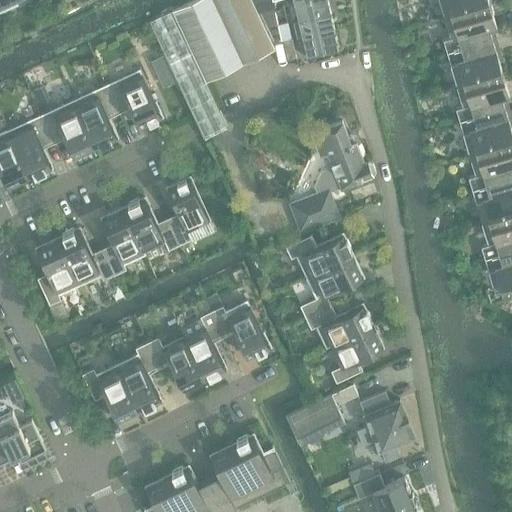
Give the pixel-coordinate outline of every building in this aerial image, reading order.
[(251,0),(192,0),(173,9),(161,15),(149,20),(172,70),(177,80),(204,137),(215,132),(227,126),(206,80),(239,64),(274,48),(272,43),(264,26),(260,18),(257,11),(251,0)] [(251,0),(257,11),(274,7),(275,7),(273,0),(251,0)] [(337,8),(334,0),(298,0),(295,1),(289,2),(293,19),(299,18),(330,10),(337,8)] [(440,0),(443,10),(445,16),(491,2),(489,0),(440,0)] [(492,8),(491,2),(445,16),(447,21),(451,36),(444,38),(448,52),(454,50),(455,49),(492,38),(493,38),(493,37),(490,28),(490,27),(491,27),(497,25),(492,8)] [(257,11),(260,18),(276,15),(274,7),(257,11)] [(293,19),(297,36),(303,35),(334,27),(330,10),(299,18),(293,19)] [(276,15),(260,18),(264,26),(278,23),(276,15)] [(278,23),(264,26),(272,43),(282,41),(278,23)] [(338,45),(334,27),(303,35),(297,36),(301,54),(307,52),(338,45)] [(496,49),(497,53),(499,52),(491,27),(490,27),(490,28),(493,37),(493,38),(493,39),(496,48),(496,49)] [(296,57),(292,38),(283,40),(287,59),(296,57)] [(456,78),(457,83),(448,86),(449,87),(503,71),(501,65),(497,53),(496,49),(496,48),(493,39),(493,38),(492,38),(455,49),(454,50),(448,52),(451,62),(456,78)] [(96,63),(91,65),(95,73),(100,71),(96,63)] [(118,78),(106,83),(119,111),(129,106),(130,105),(134,114),(139,125),(149,121),(150,122),(159,118),(158,116),(161,115),(156,104),(156,102),(157,102),(156,100),(155,101),(140,68),(118,78)] [(172,70),(160,76),(164,86),(177,80),(172,70)] [(505,78),(503,71),(449,87),(450,90),(458,87),(460,91),(464,105),(457,107),(460,120),(467,118),(468,118),(505,107),(506,107),(506,106),(503,97),(503,96),(504,96),(510,94),(505,78)] [(109,115),(119,111),(106,83),(95,89),(74,98),(90,134),(95,145),(100,143),(101,145),(112,139),(112,138),(117,135),(112,124),(108,116),(109,115)] [(509,117),(510,121),(511,120),(504,96),(503,96),(503,97),(506,106),(506,107),(509,117)] [(74,155),(95,145),(90,134),(74,98),(52,108),(41,114),(53,141),(63,136),(65,135),(68,143),(74,155)] [(134,114),(130,105),(129,106),(138,127),(150,122),(149,121),(139,125),(134,114)] [(469,148),(470,153),(511,141),(511,127),(510,121),(509,117),(506,107),(505,107),(468,118),(467,118),(460,120),(464,131),(469,148)] [(44,145),(53,141),(41,114),(29,119),(8,128),(25,164),(30,175),(35,173),(35,175),(47,169),(46,168),(51,166),(46,154),(42,146),(44,145)] [(109,115),(108,116),(112,124),(117,135),(112,138),(112,139),(119,136),(109,115)] [(375,172),(375,169),(373,162),(369,162),(367,162),(367,161),(365,162),(357,141),(351,143),(342,120),(311,132),(321,156),(328,153),(336,173),(341,186),(341,187),(355,182),(372,175),(374,174),(373,174),(375,173),(375,172)] [(9,185),(30,175),(25,164),(8,128),(0,132),(0,166),(3,174),(9,185)] [(68,143),(65,135),(63,136),(73,157),(101,145),(100,143),(95,145),(74,155),(68,143)] [(469,176),(473,189),(480,187),(481,187),(511,177),(511,141),(470,153),(472,159),(477,174),(469,176)] [(44,145),(42,146),(46,154),(51,166),(46,168),(47,169),(53,166),(44,145)] [(3,174),(0,166),(0,170),(8,187),(35,175),(35,173),(30,175),(9,185),(3,174)] [(179,215),(169,219),(180,243),(192,238),(187,228),(209,217),(196,189),(190,177),(187,178),(186,176),(177,181),(178,182),(168,187),(174,199),(181,214),(179,215)] [(482,217),(483,222),(511,213),(511,177),(481,187),(480,187),(473,189),(476,199),(481,216),(482,217)] [(179,215),(181,214),(174,199),(168,187),(178,182),(177,181),(166,186),(179,215)] [(299,231),(340,215),(329,186),(288,202),(299,231)] [(151,209),(158,224),(159,224),(146,195),(139,198),(140,200),(145,197),(151,209)] [(169,248),(180,243),(169,219),(159,224),(158,224),(151,209),(145,197),(140,200),(139,198),(128,203),(129,205),(124,207),(129,219),(145,254),(146,253),(143,248),(164,238),(169,248)] [(113,245),(115,244),(108,228),(102,217),(124,207),(129,205),(128,203),(100,216),(113,245)] [(124,263),(145,254),(129,219),(124,207),(102,217),(108,228),(115,244),(113,245),(103,249),(115,273),(126,268),(124,263)] [(482,245),(486,258),(493,256),(511,249),(511,213),(483,222),(485,228),(489,243),(482,245)] [(85,239),(92,254),(94,254),(81,225),(74,228),(74,230),(80,227),(85,239)] [(103,279),(115,273),(103,249),(94,254),(92,254),(85,239),(80,227),(74,230),(74,228),(62,233),(63,235),(58,237),(64,249),(80,284),(101,274),(103,279)] [(48,275),(50,275),(42,259),(37,247),(58,237),(63,235),(62,233),(35,246),(48,275)] [(296,255),(306,276),(311,274),(339,261),(352,254),(350,250),(352,249),(346,237),(345,238),(342,233),(329,239),(315,246),(310,234),(286,246),(291,257),(296,255)] [(59,294),(80,284),(64,249),(58,237),(37,247),(42,259),(50,275),(48,275),(40,279),(39,277),(37,277),(49,304),(61,298),(59,294)] [(511,249),(493,256),(486,258),(494,285),(496,292),(503,290),(511,287),(511,249)] [(363,275),(352,254),(339,261),(311,274),(306,276),(316,297),(300,305),(306,316),(330,305),(324,294),(349,282),(363,275)] [(200,286),(195,288),(199,296),(204,294),(200,286)] [(217,293),(207,297),(213,308),(222,304),(217,293)] [(223,305),(212,310),(223,334),(233,329),(235,329),(242,345),(248,356),(257,351),(258,352),(267,348),(266,347),(270,345),(264,334),(264,333),(265,332),(264,330),(263,331),(250,305),(247,299),(225,310),(223,305)] [(335,316),(330,305),(306,316),(311,328),(316,326),(326,347),(331,344),(359,331),(372,325),(370,320),(372,319),(366,308),(365,309),(362,303),(348,310),(335,316)] [(213,339),(223,334),(212,310),(200,316),(201,317),(180,327),(184,336),(199,366),(204,377),(209,375),(210,376),(221,371),(220,369),(225,367),(220,356),(212,340),(213,339)] [(382,346),(372,325),(359,331),(331,344),(326,347),(331,345),(341,365),(331,370),(336,382),(361,370),(355,359),(369,352),(382,346)] [(242,345),(235,329),(233,329),(247,358),(258,352),(257,351),(248,356),(242,345)] [(270,345),(266,347),(267,348),(272,346),(265,332),(264,333),(264,334),(270,345)] [(183,387),(204,377),(199,366),(184,336),(163,346),(158,336),(147,342),(159,366),(169,361),(170,360),(177,376),(183,387)] [(225,367),(220,369),(221,371),(227,368),(213,339),(212,340),(220,356),(225,367)] [(149,371),(159,366),(147,342),(136,347),(138,352),(117,363),(119,368),(134,397),(139,409),(144,406),(145,408),(156,402),(155,401),(161,398),(155,387),(147,371),(149,371)] [(177,376),(170,360),(169,361),(182,389),(210,376),(209,375),(204,377),(183,387),(177,376)] [(118,419),(139,409),(134,397),(119,368),(117,363),(96,373),(94,368),(82,373),(95,399),(97,398),(95,396),(104,392),(105,392),(113,407),(118,419)] [(161,398),(155,401),(156,402),(163,399),(149,371),(147,371),(155,387),(161,398)] [(352,383),(333,392),(338,403),(358,394),(352,383)] [(416,436),(407,415),(400,398),(389,403),(384,391),(361,400),(366,412),(365,413),(369,424),(357,429),(363,444),(376,439),(380,450),(381,450),(386,461),(401,455),(396,444),(416,436)] [(113,407),(105,392),(104,392),(118,421),(145,408),(144,406),(139,409),(118,419),(113,407)] [(336,404),(338,403),(333,392),(286,416),(295,435),(300,443),(344,421),(340,413),(336,404)] [(13,410),(0,415),(0,451),(4,459),(17,453),(21,461),(46,449),(39,434),(27,440),(13,410)] [(254,431),(247,434),(248,436),(253,433),(262,449),(263,452),(264,452),(254,431)] [(200,484),(198,484),(197,481),(189,465),(184,467),(183,466),(171,471),(172,473),(146,486),(154,502),(156,505),(154,506),(146,510),(145,508),(144,509),(145,511),(225,511),(237,507),(260,495),(272,489),(280,486),(290,480),(274,447),(273,445),(272,446),(272,448),(264,452),(263,452),(262,449),(253,433),(248,436),(247,434),(236,440),(237,441),(211,454),(219,470),(221,473),(219,474),(200,484)] [(209,453),(219,474),(221,473),(219,470),(211,454),(237,441),(236,440),(209,453)] [(189,463),(183,466),(184,467),(189,465),(197,481),(198,484),(200,484),(189,463)] [(144,485),(154,506),(156,505),(154,502),(146,486),(172,473),(171,471),(144,485)] [(379,472),(353,483),(359,497),(372,492),(379,511),(419,511),(415,502),(416,501),(415,500),(414,500),(412,494),(412,493),(412,492),(411,492),(405,477),(384,485),(379,472)]
